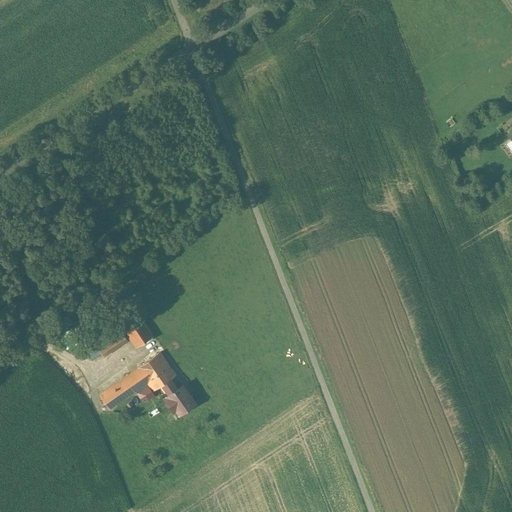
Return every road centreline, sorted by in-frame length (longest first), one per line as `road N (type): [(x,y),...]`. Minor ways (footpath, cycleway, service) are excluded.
road 1 (unclassified): [(193,47),(370,511)]
road 2 (unclassified): [(0,173),(193,47)]
